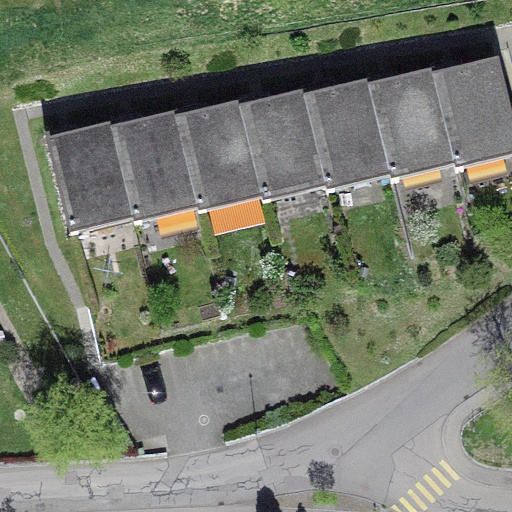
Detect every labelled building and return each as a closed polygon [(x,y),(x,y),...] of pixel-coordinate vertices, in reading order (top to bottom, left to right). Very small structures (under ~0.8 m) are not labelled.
[(456,161),(511,147),(511,118),(498,61),(435,77),(455,155),(456,161)] [(391,171),(455,155),(435,77),(434,72),(371,88),(390,166),(391,171)] [(327,182),(390,166),(371,88),(370,83),(307,99),(326,178),(327,182)] [(263,193),(326,178),(307,99),(306,94),(243,110),(262,188),(263,193)] [(199,204),(262,188),(243,110),(241,105),(178,120),(197,199),(199,204)] [(134,215),(197,199),(178,120),(177,115),(114,132),(133,208),(134,215)] [(68,226),(133,208),(114,132),(113,126),(47,142),(68,226)] [(296,259),(89,306),(102,365),(309,318),(296,259)]
